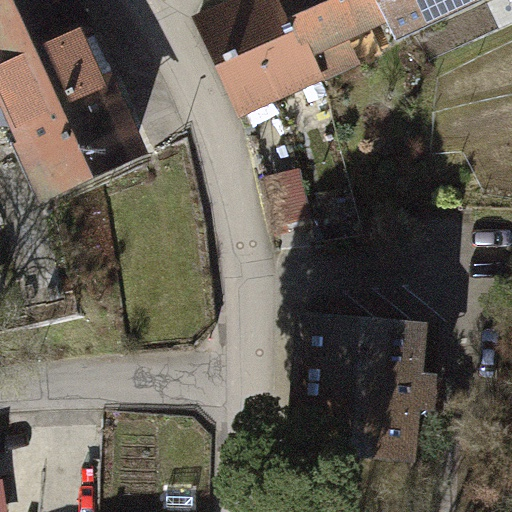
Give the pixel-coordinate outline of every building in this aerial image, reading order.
[(0,0),(0,157),(40,138),(71,204),(169,157),(93,0),(0,0)] [(328,54),(302,0),(256,0),(213,21),(255,108),(336,69),(328,54)] [(302,0),(328,54),(409,15),(402,0),(302,0)] [(402,0),(409,15),(418,33),(486,0),(402,0)] [(443,321),(301,316),(296,452),(438,457),(443,321)] [(0,427),(0,511),(13,511),(3,427),(0,427)]
